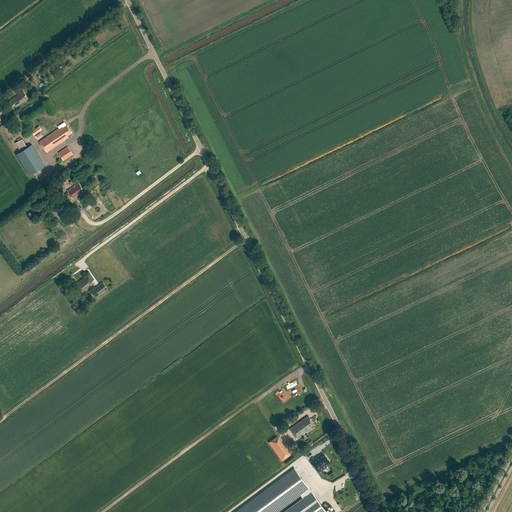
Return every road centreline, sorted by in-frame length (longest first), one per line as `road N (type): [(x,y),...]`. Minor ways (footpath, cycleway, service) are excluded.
road 1 (unclassified): [(380,511),(127,0)]
road 2 (track): [(209,165),(78,266)]
road 3 (unknown): [(130,7),(12,95)]
road 4 (track): [(201,149),(107,219),(87,220)]
